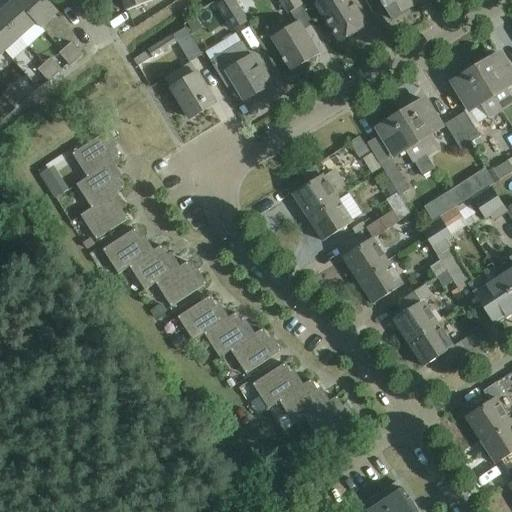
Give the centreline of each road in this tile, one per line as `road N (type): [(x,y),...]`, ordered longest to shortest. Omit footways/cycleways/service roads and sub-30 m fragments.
road 1 (residential): [(409,427),(341,327),(248,250),(214,192),(222,170),(241,154),(497,0)]
road 2 (residential): [(409,427),(511,359)]
